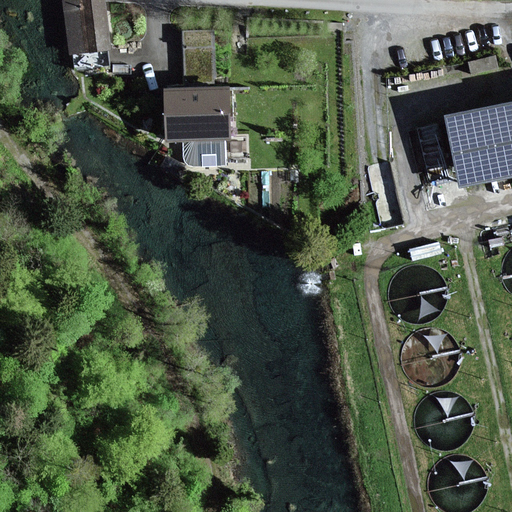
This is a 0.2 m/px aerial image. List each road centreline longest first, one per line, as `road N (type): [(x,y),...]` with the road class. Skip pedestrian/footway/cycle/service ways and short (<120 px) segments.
road 1 (track): [(511,210),(387,243),(374,260),(373,298),(419,511)]
road 2 (unclassified): [(511,9),(348,0)]
